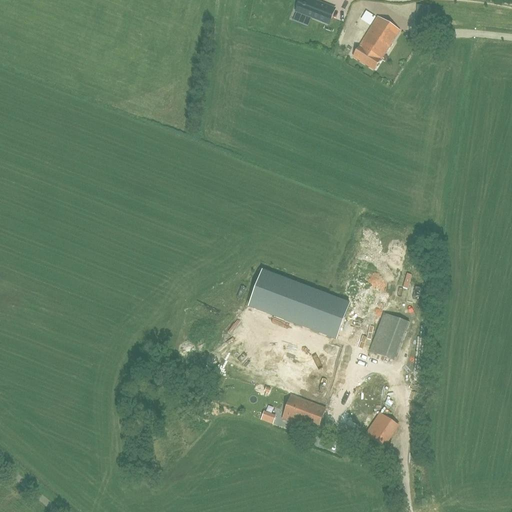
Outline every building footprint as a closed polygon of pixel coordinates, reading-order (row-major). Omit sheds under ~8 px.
[(333,9),(310,0),(306,0),(301,14),(327,24),(333,9)] [(431,24),(431,5),(420,5),(420,24),(431,24)] [(377,17),(353,57),(374,70),(399,30),(377,17)] [(265,279),(261,278),(255,293),(258,295),(265,279)] [(349,305),(306,288),(292,324),(336,340),(349,305)] [(383,313),(369,352),(394,361),(408,323),(383,313)] [(276,381),(335,398),(343,370),(284,354),(276,381)] [(371,375),(345,420),(362,430),(388,385),(371,375)] [(282,419),(317,432),(325,409),(291,396),(282,419)] [(264,420),(276,425),(280,415),(267,410),(264,420)] [(369,434),(391,447),(405,425),(383,411),(369,434)]
